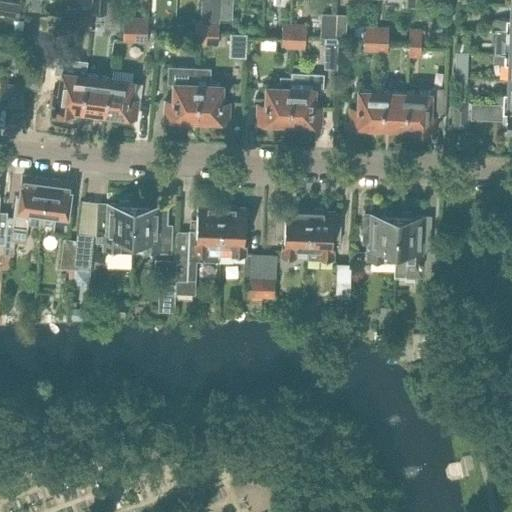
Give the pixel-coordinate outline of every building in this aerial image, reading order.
[(0,0),(0,12),(18,16),(21,3),(0,0)] [(91,0),(91,12),(105,12),(105,0),(91,0)] [(105,0),(105,12),(104,28),(119,29),(120,1),(111,0),(105,0)] [(219,17),(219,0),(201,0),(201,19),(195,19),(195,31),(204,31),(205,19),(218,19),(218,17),(219,17)] [(231,18),(231,0),(219,0),(219,17),(231,18)] [(495,20),(494,28),(511,28),(511,3),(511,4),(510,18),(495,17),(495,20)] [(325,36),(332,37),(333,13),(320,12),(319,36),(325,36)] [(347,14),(333,13),(332,37),(337,37),(346,37),(347,14)] [(91,15),(75,15),(75,28),(91,28),(91,15)] [(135,16),(124,16),(123,28),(134,28),(135,16)] [(147,16),(135,16),(134,28),(146,28),(147,16)] [(204,31),(206,31),(218,32),(219,20),(218,19),(205,19),(204,31)] [(282,34),(293,35),(294,23),(283,22),(282,34)] [(294,23),(293,35),(305,35),(305,23),(294,23)] [(363,38),(375,38),(376,26),(364,26),(363,38)] [(375,38),(387,39),(388,27),(376,26),(375,38)] [(123,28),(123,40),(134,41),(134,28),(123,28)] [(146,28),(134,28),(134,41),(145,41),(146,28)] [(408,40),(420,40),(420,28),(408,28),(408,40)] [(511,28),(494,28),(493,52),(511,53),(511,28)] [(195,31),(194,43),(205,44),(206,31),(204,31),(195,31)] [(218,32),(206,31),(205,44),(218,44),(218,32)] [(246,31),(234,31),(233,55),(245,55),(246,31)] [(282,47),(292,47),(293,47),(293,35),(282,34),(282,47)] [(305,35),(293,35),(293,47),(304,48),(305,35)] [(325,36),(324,67),(336,67),(337,37),(332,37),(325,36)] [(363,38),(363,50),(374,51),(375,38),(363,38)] [(387,39),(375,38),(374,51),(387,51),(387,39)] [(420,40),(408,40),(407,55),(419,55),(420,40)] [(468,51),(455,51),(454,68),(454,73),(454,75),(467,76),(467,75),(468,51)] [(508,78),(511,77),(511,53),(493,52),(493,62),(508,62),(508,78)] [(52,91),(50,108),(80,112),(81,108),(85,73),(87,61),(57,57),(55,73),(60,73),(57,91),(52,91)] [(24,83),(24,87),(40,89),(43,67),(27,64),(26,73),(25,73),(24,83)] [(173,81),(172,101),(165,100),(164,116),(196,118),(198,65),(167,64),(167,81),(173,81)] [(221,103),(222,83),(209,82),(210,66),(198,65),(196,118),(227,119),(228,103),(221,103)] [(321,89),(322,72),(291,70),(290,86),(288,121),(320,123),(320,107),(314,107),(314,89),(321,89)] [(108,76),(85,73),(81,108),(104,111),(108,76)] [(258,105),(257,120),(288,121),(290,86),(290,75),(279,74),(278,85),(266,85),(266,105),(258,105)] [(453,100),(467,101),(467,76),(454,75),(453,91),(453,95),(453,100)] [(137,100),(130,99),(132,80),(108,76),(104,111),(135,115),(137,100)] [(511,102),(511,77),(508,78),(507,92),(492,91),(492,102),(511,102)] [(0,80),(0,103),(22,106),(24,87),(24,83),(0,80)] [(405,91),(404,126),(404,130),(434,131),(435,113),(445,113),(446,87),(431,86),(430,92),(405,91)] [(349,124),(381,125),(382,90),(358,89),(357,108),(350,108),(349,124)] [(381,125),(404,126),(405,91),(382,90),(381,125)] [(467,101),(453,100),(453,109),(452,126),(466,126),(466,116),(467,101)] [(511,102),(492,102),(467,101),(466,116),(469,116),(469,117),(471,117),(471,116),(496,117),(496,112),(501,112),(501,113),(502,113),(502,112),(507,112),(506,127),(511,127),(511,102)] [(25,241),(27,222),(41,224),(42,211),(46,178),(43,178),(41,176),(36,175),(33,177),(21,175),(19,195),(16,194),(13,217),(6,216),(5,230),(4,242),(3,253),(13,254),(14,240),(25,241)] [(71,182),(59,180),(57,178),(52,177),(49,179),(46,178),(42,211),(41,224),(53,226),(52,230),(67,232),(71,201),(68,201),(71,182)] [(109,212),(97,211),(96,233),(95,241),(105,242),(104,249),(131,250),(133,203),(109,202),(109,212)] [(164,222),(165,210),(157,210),(157,204),(133,203),(131,250),(171,252),(172,222),(164,222)] [(175,260),(175,292),(195,293),(196,258),(219,259),(221,206),(197,206),(196,219),(194,219),(194,228),(188,228),(188,229),(176,229),(175,260)] [(262,275),(249,275),(250,252),(245,251),(246,236),(244,236),(245,207),(221,206),(219,259),(235,259),(244,260),(243,275),(244,275),(243,296),(261,297),(261,295),(262,275)] [(307,257),(308,210),(285,209),(284,219),(276,219),(276,238),(281,238),(281,256),(307,257)] [(333,211),(308,210),(307,257),(333,258),(334,241),(339,241),(340,221),(332,221),(333,211)] [(366,259),(386,260),(395,260),(396,214),(373,213),(372,222),(364,221),(364,242),(367,242),(366,259)] [(395,260),(394,274),(421,275),(421,251),(427,251),(429,215),(396,214),(395,260)] [(73,268),(71,282),(83,284),(89,278),(90,268),(93,233),(76,231),(76,238),(73,268)] [(73,268),(76,238),(63,236),(59,266),(68,267),(67,276),(67,282),(71,282),(73,268)] [(175,292),(175,260),(157,259),(157,276),(163,276),(163,291),(161,291),(160,305),(174,306),(175,292)] [(349,296),(350,263),(336,262),(335,295),(349,296)] [(273,295),(274,276),(262,275),(261,295),(273,295)] [(380,302),(378,322),(392,323),(394,303),(380,302)]
